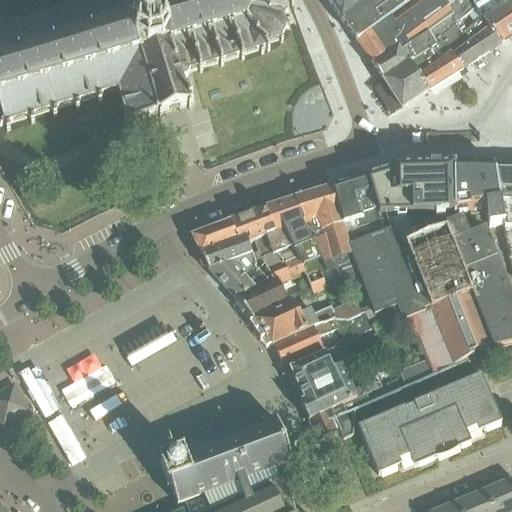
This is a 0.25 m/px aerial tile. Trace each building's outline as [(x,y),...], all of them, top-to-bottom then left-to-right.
[(92,0),(93,1),(74,7),(72,0),(67,2),(69,8),(51,14),(49,7),(45,9),(46,15),(29,20),(27,14),(22,15),(25,22),(6,27),(4,21),(0,21),(0,24),(1,29),(0,29),(0,111),(3,123),(0,123),(0,128),(5,127),(7,133),(11,132),(9,126),(29,120),(31,126),(36,124),(34,118),(52,113),(54,119),(58,118),(57,112),(74,106),(76,112),(81,111),(79,105),(96,99),(98,105),(103,104),(101,98),(118,93),(126,122),(123,123),(124,125),(127,125),(128,127),(131,126),(130,124),(156,117),(157,117),(159,117),(160,121),(163,120),(162,116),(188,108),(189,112),(191,111),(192,111),(191,107),(194,106),(194,103),(192,103),(191,99),(188,99),(183,82),(187,81),(189,78),(189,74),(199,71),(200,74),(203,73),(202,70),(220,65),(221,69),(225,68),(223,64),(240,59),(241,63),(245,61),(244,58),(260,53),(261,56),(265,55),(264,52),(265,51),(268,54),(271,52),(269,50),(270,45),(279,43),(281,45),(284,43),(282,40),(286,31),(290,32),(290,28),(286,28),(284,23),(287,22),(288,16),(289,16),(290,12),(288,12),(284,8),(289,0),(292,0),(92,0)] [(335,0),(330,5),(343,23),(362,7),(364,9),(372,3),(375,0),(335,0)] [(362,7),(343,23),(356,41),(410,0),(375,0),(372,3),(364,9),(362,7)] [(410,0),(356,41),(372,65),(396,48),(398,51),(449,12),(448,10),(460,0),(410,0)] [(470,9),(462,0),(460,0),(448,10),(449,12),(398,51),(396,48),(372,65),(383,83),(441,41),(440,39),(456,25),(475,10),(473,6),(470,9)] [(489,29),(501,45),(502,45),(511,38),(511,0),(480,0),(473,6),(475,10),(483,20),(489,29)] [(475,10),(456,25),(464,35),(483,20),(475,10)] [(470,43),(459,52),(453,57),(463,72),(501,45),(489,29),(483,20),(464,35),(470,43)] [(441,41),(383,83),(402,111),(429,94),(418,78),(458,50),(459,52),(470,43),(464,35),(456,25),(440,39),(441,41)] [(453,57),(459,52),(458,50),(418,78),(429,94),(463,72),(453,57)] [(360,241),(346,246),(357,278),(370,318),(394,308),(402,326),(404,325),(412,339),(415,338),(426,363),(434,379),(474,361),(475,361),(473,356),(494,350),(502,348),(507,347),(511,345),(511,296),(487,234),(486,230),(483,224),(465,228),(464,223),(463,220),(457,223),(456,219),(455,215),(454,216),(453,170),(453,168),(453,167),(450,167),(441,167),(418,167),(410,167),(391,168),(391,170),(391,172),(381,175),(368,179),(364,180),(370,198),(384,233),(372,237),(371,237),(360,241)] [(455,167),(453,167),(453,168),(453,170),(454,216),(455,215),(456,219),(487,214),(489,229),(496,228),(505,227),(504,221),(502,211),(496,173),(496,172),(495,169),(495,168),(476,167),(455,167)] [(511,173),(496,173),(502,211),(504,221),(505,227),(509,260),(511,260),(511,173)] [(364,180),(327,191),(339,226),(363,219),(365,226),(367,225),(371,237),(372,237),(384,233),(371,199),(364,180)] [(295,200),(294,200),(302,223),(301,223),(309,246),(311,245),(324,279),(318,281),(323,293),(342,284),(357,278),(346,246),(339,226),(327,191),(295,200)] [(302,223),(294,200),(266,210),(264,211),(272,233),(283,230),(304,276),(305,278),(310,288),(313,296),(314,297),(323,293),(318,281),(324,279),(311,245),(309,246),(301,223),(302,223)] [(272,233),(264,211),(228,225),(236,242),(254,235),(256,240),(263,237),(272,257),(278,256),(285,273),(289,283),(304,276),(283,230),(272,233)] [(346,246),(371,237),(367,225),(365,226),(363,219),(339,226),(346,246)] [(236,242),(228,225),(192,238),(191,239),(200,257),(201,257),(231,244),(234,247),(247,241),(250,245),(253,244),(260,260),(271,278),(285,273),(278,256),(272,257),(263,237),(256,240),(254,235),(236,242)] [(231,244),(201,257),(209,273),(235,302),(236,304),(272,289),(269,279),(271,278),(260,260),(253,244),(250,245),(247,241),(234,247),(231,244)] [(272,289),(236,304),(253,322),(254,323),(289,308),(280,288),(289,284),(289,283),(285,273),(271,278),(269,279),(272,289)] [(310,288),(302,292),(305,299),(313,296),(310,288)] [(289,308),(254,323),(273,349),(329,323),(336,321),(337,323),(347,325),(349,327),(355,340),(367,334),(369,334),(373,332),(366,316),(365,315),(361,316),(355,303),(350,305),(334,312),(332,308),(313,317),(311,312),(300,317),(295,305),(289,308)] [(273,349),(272,349),(284,370),(324,352),(319,340),(349,327),(347,325),(337,323),(336,321),(329,323),(273,349)] [(355,414),(371,407),(367,397),(358,401),(344,370),(345,369),(337,350),(326,355),(289,372),(298,392),(299,391),(303,402),(300,404),(309,424),(319,444),(341,436),(343,442),(354,438),(355,414)] [(434,379),(426,363),(399,374),(407,391),(434,379)] [(435,397),(459,451),(472,446),(469,439),(502,425),(481,377),(435,397)] [(398,383),(387,388),(391,398),(403,393),(398,383)] [(12,389),(0,395),(0,421),(2,425),(6,426),(26,414),(27,410),(16,390),(12,389)] [(435,397),(404,410),(414,434),(402,440),(412,463),(414,470),(459,451),(435,397)] [(414,434),(404,410),(358,430),(379,477),(412,463),(402,440),(414,434)] [(294,511),(295,511),(292,503),(289,496),(284,489),(279,483),(280,482),(279,481),(274,471),(283,468),(293,463),(291,458),(277,423),(251,432),(227,441),(225,434),(169,454),(171,460),(170,460),(160,464),(161,467),(168,487),(170,486),(177,507),(178,507),(185,504),(188,511),(294,511)] [(493,511),(511,511),(511,481),(485,492),(493,511)] [(493,511),(485,492),(457,504),(460,511),(493,511)]
